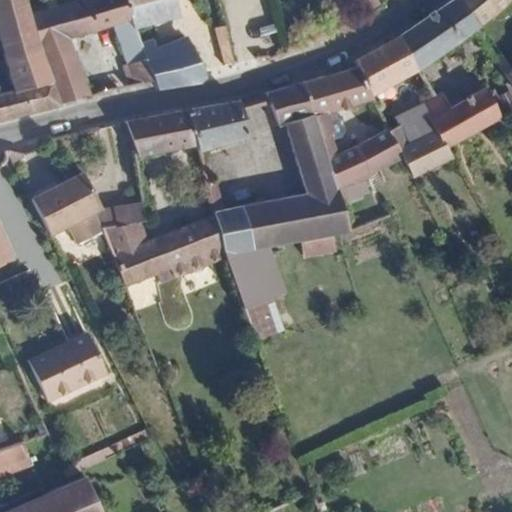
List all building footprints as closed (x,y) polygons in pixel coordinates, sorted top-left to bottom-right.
[(0,0),(0,46),(13,90),(0,94),(0,119),(57,105),(57,104),(44,62),(39,48),(29,15),(24,0),(0,0)] [(81,0),(29,15),(39,48),(117,23),(132,18),(128,5),(126,0),(81,0)] [(132,18),(135,28),(177,17),(173,0),(148,0),(128,5),(132,18)] [(373,0),(353,0),(342,5),(348,20),(377,7),(373,0)] [(454,0),(450,0),(397,37),(416,70),(456,42),(474,29),(476,27),(454,0)] [(454,0),(476,27),(500,8),(508,0),(454,0)] [(117,23),(129,63),(145,60),(135,28),(132,18),(117,23)] [(354,60),(357,67),(369,92),(415,71),(416,70),(397,37),(354,60)] [(146,61),(152,81),(154,89),(198,80),(201,76),(200,71),(187,46),(146,61)] [(44,62),(57,104),(87,96),(74,52),(44,62)] [(129,63),(135,86),(152,81),(146,61),(145,60),(129,63)] [(366,170),(402,156),(398,149),(388,129),(336,154),(329,137),(331,135),(326,113),(371,95),(369,92),(357,67),(301,83),(311,116),(334,189),(368,173),(366,170)] [(301,83),(264,94),(277,123),(282,122),(311,116),(301,83)] [(434,130),(444,148),(498,117),(484,87),(447,107),(439,92),(431,96),(419,103),(434,130)] [(184,110),(197,145),(199,150),(247,138),(235,102),(184,110)] [(184,110),(125,123),(137,156),(197,145),(184,110)] [(302,254),(341,248),(339,233),(346,233),(348,231),(334,189),(311,116),(282,122),(303,194),(240,208),(213,216),(224,258),(265,246),(267,246),(299,241),(302,254)] [(402,156),(412,177),(450,159),(445,150),(444,148),(434,130),(398,149),(402,156)] [(412,177),(402,156),(366,170),(368,173),(382,204),(412,177)] [(79,173),(35,196),(54,231),(64,226),(73,243),(100,229),(95,210),(100,208),(79,173)] [(35,196),(28,200),(46,235),(54,231),(35,196)] [(141,204),(121,208),(123,224),(130,223),(144,220),(141,204)] [(110,255),(127,297),(224,258),(213,216),(211,217),(138,244),(110,255)] [(0,221),(0,283),(23,273),(0,221)] [(123,224),(102,229),(100,229),(109,253),(110,255),(138,244),(130,223),(123,224)] [(224,260),(243,308),(270,297),(283,293),(265,246),(224,258),(224,260)] [(243,308),(254,338),(281,328),(270,297),(243,308)] [(84,334),(27,359),(45,402),(103,376),(84,334)] [(97,511),(82,478),(4,511),(97,511)]
